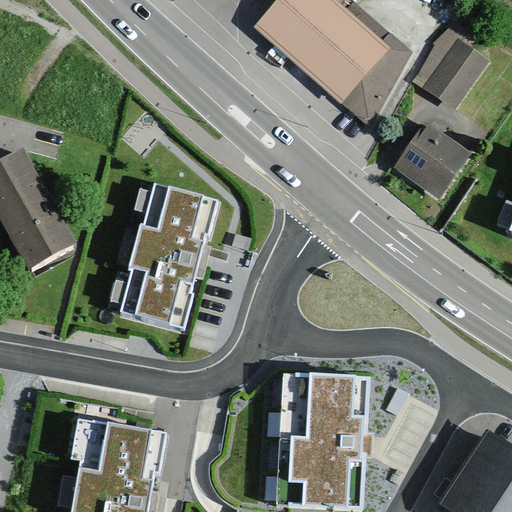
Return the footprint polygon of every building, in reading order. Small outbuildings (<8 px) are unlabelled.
[(347,0),(344,3),(340,0),(272,0),(249,25),(365,128),(411,50),(352,0),(347,0)] [(410,77),(453,108),(487,59),(470,48),(476,32),(450,23),(430,42),(410,77)] [(423,121),(388,168),(435,201),(469,154),(423,121)] [(0,164),(0,223),(29,275),(75,249),(20,153),(0,164)] [(224,208),(143,187),(113,301),(195,322),(224,208)] [(511,204),(508,202),(495,232),(511,238),(511,204)] [(280,373),(271,510),(296,511),(365,511),(374,379),(280,373)] [(152,511),(165,436),(81,423),(67,511),(152,511)] [(511,511),(511,455),(490,442),(445,508),(450,511),(511,511)]
